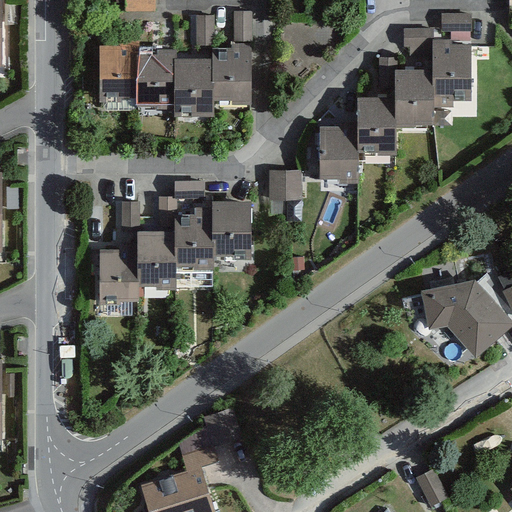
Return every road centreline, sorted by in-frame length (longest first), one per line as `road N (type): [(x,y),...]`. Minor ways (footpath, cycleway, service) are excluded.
road 1 (residential): [(56,475),(104,454),(511,166)]
road 2 (residential): [(56,475),(50,164)]
road 3 (residential): [(310,511),(511,377)]
road 4 (residential): [(50,164),(229,164),(263,141)]
road 5 (residential): [(263,141),(382,23),(386,0)]
road 6 (residential): [(50,164),(51,0)]
road 7 (residential): [(263,141),(263,0)]
